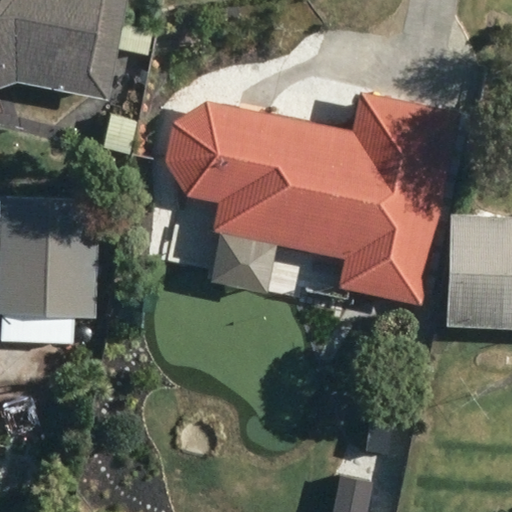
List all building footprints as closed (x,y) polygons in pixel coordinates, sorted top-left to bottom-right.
[(0,0),(0,85),(13,81),(101,99),(121,0),(0,0)] [(125,25),(121,48),(143,52),(147,29),(125,25)] [(209,230),(342,258),(336,286),(416,303),(456,112),(355,91),(347,129),(205,99),(170,122),(162,162),(183,194),(215,201),(209,230)] [(107,114),(99,150),(125,155),(132,120),(107,114)] [(0,198),(0,312),(2,313),(2,332),(69,334),(70,315),(90,316),(93,201),(0,198)] [(511,218),(447,215),(442,324),(511,326),(511,218)] [(371,406),(365,446),(387,449),(393,409),(371,406)]
